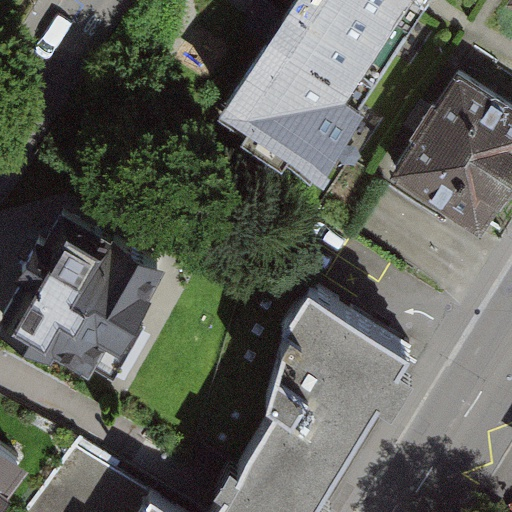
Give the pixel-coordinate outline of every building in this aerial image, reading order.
[(440,0),(289,0),(221,105),(328,173),(440,0)] [(511,203),(511,101),(451,65),(386,175),(491,238),(511,203)] [(160,271),(57,215),(0,318),(0,322),(101,378),(160,271)] [(186,511),(63,431),(11,511),(313,511),(416,347),(310,283),(279,332),(270,398),(279,407),(211,511),(186,511)] [(0,494),(26,460),(0,440),(0,494)]
